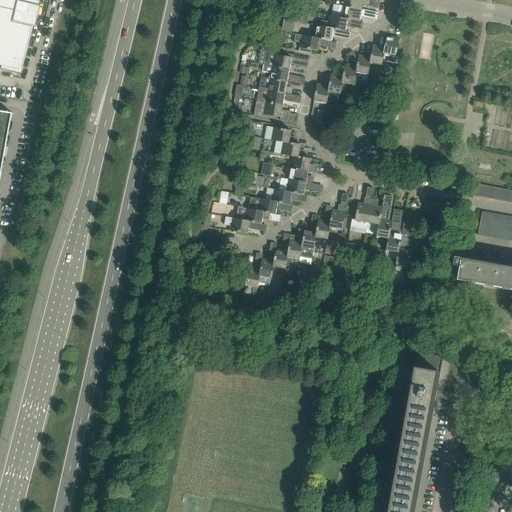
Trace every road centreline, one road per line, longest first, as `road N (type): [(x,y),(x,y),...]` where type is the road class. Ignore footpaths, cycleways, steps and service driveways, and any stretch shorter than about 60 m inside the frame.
road 1 (secondary): [(131,0),(8,511)]
road 2 (secondary): [(60,511),(174,0)]
road 3 (residential): [(334,171),(303,124),(312,70),(395,8)]
road 4 (residential): [(511,403),(461,393),(440,511)]
road 5 (residential): [(234,245),(251,248),(335,186)]
